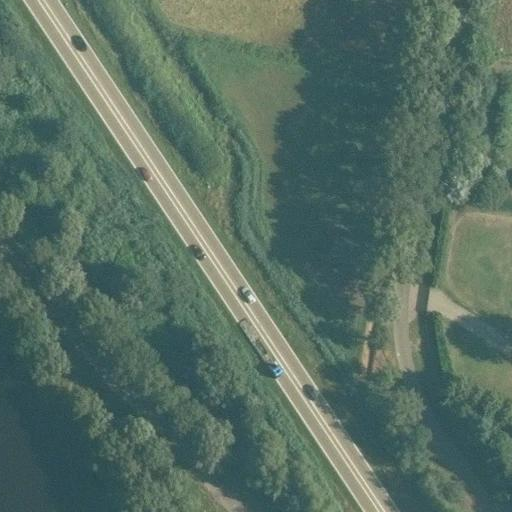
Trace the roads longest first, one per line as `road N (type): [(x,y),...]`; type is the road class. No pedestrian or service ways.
road 1 (primary): [(380,511),(39,0)]
road 2 (unclassified): [(511,511),(435,381),(421,331),(421,260),(456,0)]
